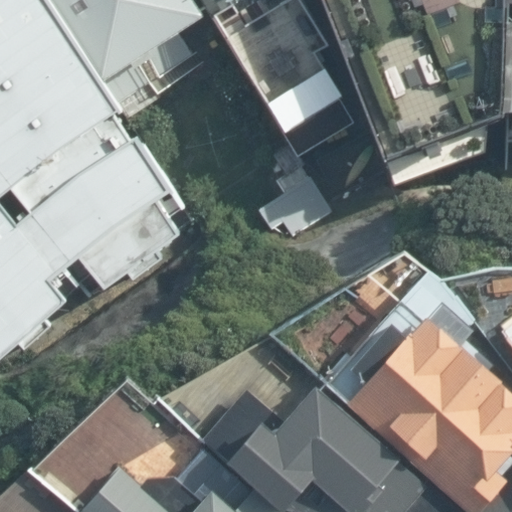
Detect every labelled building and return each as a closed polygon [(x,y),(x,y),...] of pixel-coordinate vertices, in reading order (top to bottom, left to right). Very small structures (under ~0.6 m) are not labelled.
[(55,0),(0,0),(0,343),(66,292),(52,272),(75,253),(99,284),(192,215),(117,93),(55,0)] [(220,18),(208,0),(55,0),(117,93),(220,18)] [(374,105),(331,0),(208,0),(220,18),(304,151),(374,105)] [(511,0),(331,0),(374,105),(411,195),(511,164),(511,0)] [(333,398),(450,511),(487,511),(511,487),(511,390),(424,304),(333,398)] [(450,511),(333,398),(313,379),(282,411),(249,379),(192,438),(227,473),(267,511),(450,511)] [(267,511),(227,473),(188,511),(163,511),(121,470),(83,509),(85,511),(267,511)]
